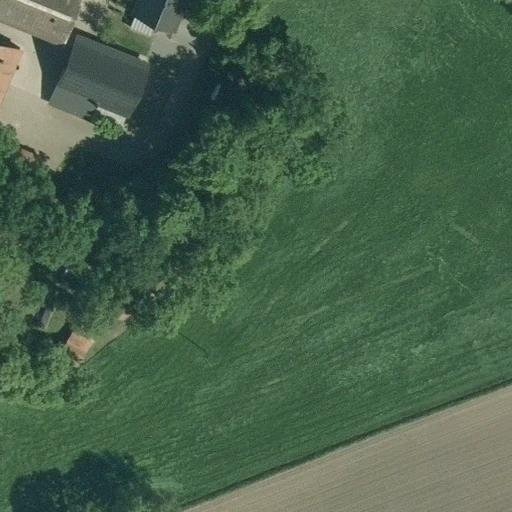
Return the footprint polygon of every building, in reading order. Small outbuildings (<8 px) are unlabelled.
[(0,0),(0,16),(61,41),(73,11),(45,0),(0,0)] [(139,0),(135,12),(171,26),(182,0),(139,0)] [(75,35),(48,102),(89,119),(117,52),(75,35)] [(0,94),(19,48),(0,39),(0,94)] [(145,63),(117,52),(89,119),(103,124),(105,118),(120,124),(145,63)] [(37,156),(0,140),(0,163),(29,175),(37,156)] [(45,214),(10,199),(0,222),(0,228),(33,243),(45,214)] [(88,355),(96,336),(76,328),(69,346),(88,355)]
